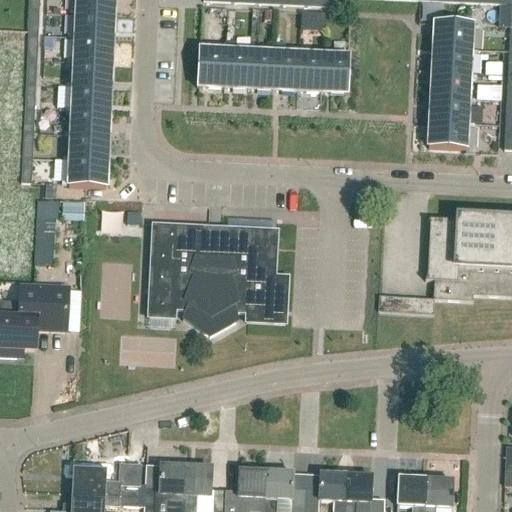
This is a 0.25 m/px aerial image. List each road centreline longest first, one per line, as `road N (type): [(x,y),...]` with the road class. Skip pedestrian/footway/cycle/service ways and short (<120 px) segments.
road 1 (residential): [(511,187),(153,168),(139,144),(146,0)]
road 2 (unclassified): [(5,446),(302,371),(492,359)]
road 3 (residential): [(485,511),(492,359)]
